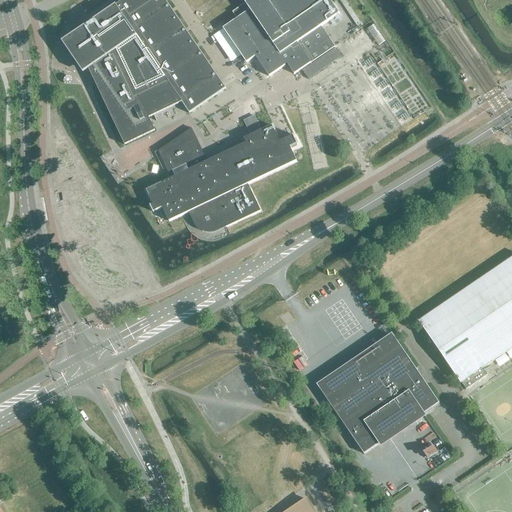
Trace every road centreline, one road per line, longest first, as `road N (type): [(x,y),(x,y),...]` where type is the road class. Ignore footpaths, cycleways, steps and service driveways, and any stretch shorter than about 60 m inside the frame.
road 1 (secondary): [(101,368),(235,295),(325,229)]
road 2 (secondary): [(325,229),(91,351)]
road 3 (secondary): [(325,229),(511,114)]
road 4 (secondary): [(23,116),(30,222),(48,282)]
road 5 (secondary): [(169,511),(101,368)]
road 6 (secondary): [(86,375),(165,511)]
